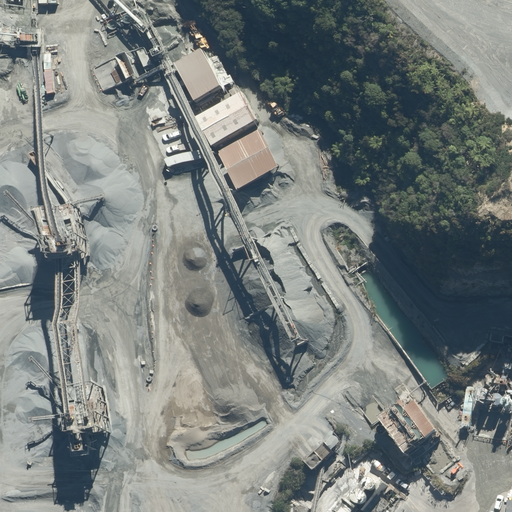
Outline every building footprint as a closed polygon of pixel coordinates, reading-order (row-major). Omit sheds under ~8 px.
[(136,41),(124,49),(138,70),(150,62),(136,41)] [(200,44),(171,60),(191,98),(221,82),(200,44)] [(223,85),(228,96),(194,113),(210,146),(261,121),(245,88),(239,77),(223,85)] [(262,127),(221,150),(245,191),(285,168),(262,127)] [(419,394),(384,421),(417,462),(452,435),(419,394)] [(372,470),(350,499),(367,511),(376,511),(395,487),(372,470)]
